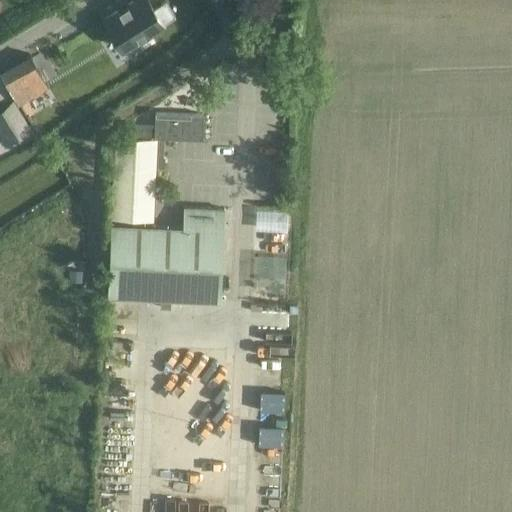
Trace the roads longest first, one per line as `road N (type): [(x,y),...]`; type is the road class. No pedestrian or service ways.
road 1 (unknown): [(232,0),(257,68),(256,332)]
road 2 (unknown): [(152,511),(156,351),(162,331),(192,326)]
road 3 (unknown): [(256,332),(256,511)]
